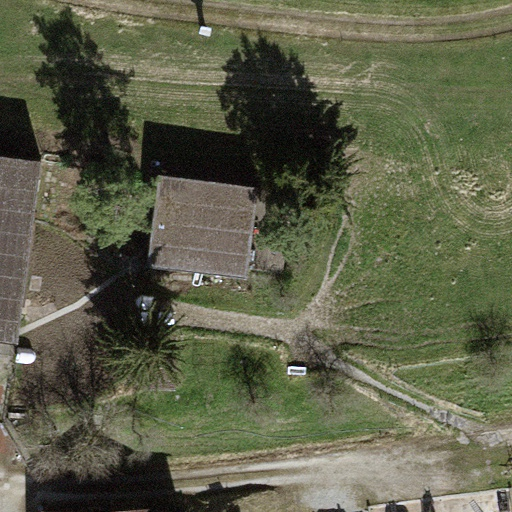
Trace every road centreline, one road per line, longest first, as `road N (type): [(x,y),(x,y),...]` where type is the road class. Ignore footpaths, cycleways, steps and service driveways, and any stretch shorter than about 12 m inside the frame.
road 1 (track): [(13,486),(193,484),(511,435)]
road 2 (track): [(129,0),(417,29)]
